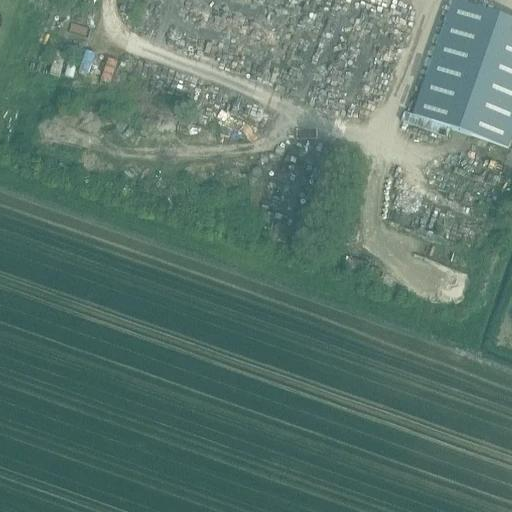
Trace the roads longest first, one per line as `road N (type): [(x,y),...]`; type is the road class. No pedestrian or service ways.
road 1 (track): [(294,114),(284,131),(246,151),(161,158),(94,141),(81,117)]
road 2 (track): [(459,282),(388,250),(374,224),(380,179)]
